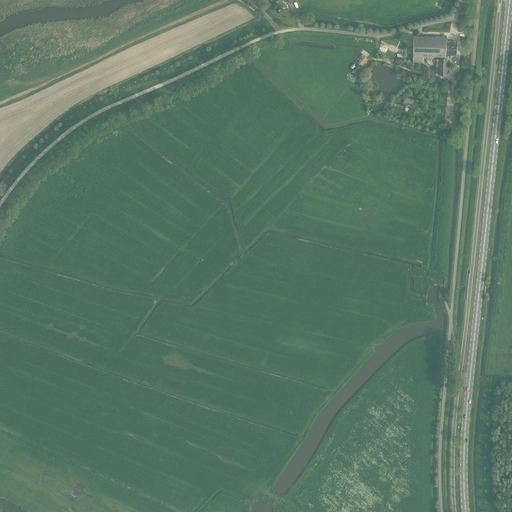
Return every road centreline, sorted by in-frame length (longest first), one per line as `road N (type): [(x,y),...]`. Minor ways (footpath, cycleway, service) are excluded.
road 1 (unclassified): [(0,205),(64,133),(239,47),(301,29),(387,35),(452,17),(463,0)]
road 2 (primary): [(464,511),(464,425),(509,0)]
